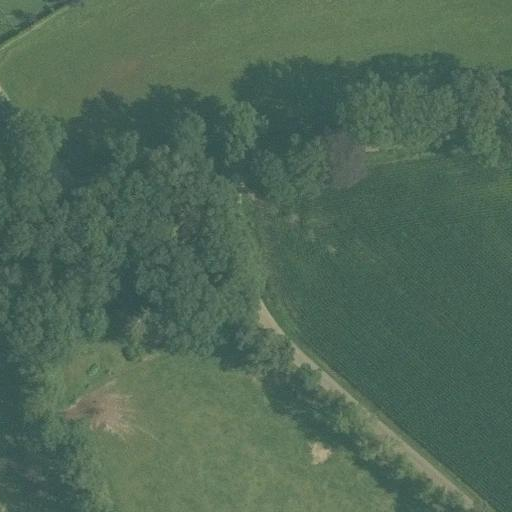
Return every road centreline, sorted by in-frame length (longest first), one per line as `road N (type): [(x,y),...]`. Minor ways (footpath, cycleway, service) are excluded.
road 1 (unclassified): [(480,511),(260,316),(244,289),(222,166)]
road 2 (tertiary): [(222,166),(511,121)]
road 3 (tertiary): [(0,196),(222,166)]
